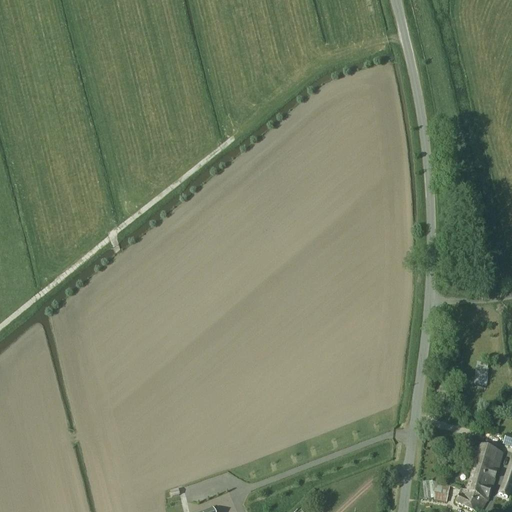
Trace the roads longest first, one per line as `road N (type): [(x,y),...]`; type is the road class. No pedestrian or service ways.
road 1 (unclassified): [(402,511),(432,225),(395,0)]
road 2 (track): [(0,327),(232,139)]
